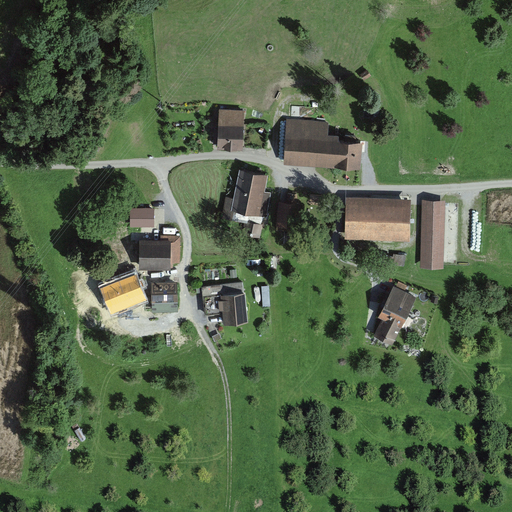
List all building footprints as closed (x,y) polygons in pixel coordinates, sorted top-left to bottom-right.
[(244,110),(218,109),(216,146),(241,147),(244,110)] [(338,139),(339,133),(328,133),(329,121),(286,119),(284,163),(361,167),(362,140),(338,139)] [(266,173),(241,169),(236,198),(229,197),(225,215),(250,220),(248,232),(259,234),(263,213),(266,214),(270,192),(263,190),(266,173)] [(417,197),(350,195),(348,237),(415,240),(417,197)] [(426,199),(424,266),(449,267),(450,199),(426,199)] [(298,203),(281,202),(279,223),(297,224),(298,203)] [(153,209),(131,209),(131,224),(153,224),(153,209)] [(139,240),(138,270),(169,271),(170,264),(180,264),(181,237),(160,236),(160,241),(139,240)] [(105,282),(114,308),(147,297),(145,289),(153,286),(149,275),(139,279),(137,271),(105,282)] [(378,335),(394,343),(418,296),(395,284),(380,314),(387,318),(378,335)] [(265,305),(272,305),(270,285),(264,285),(265,305)] [(156,288),(155,319),(181,319),(181,289),(156,288)] [(224,309),(225,320),(247,318),(244,292),(206,296),(208,311),(224,309)]
